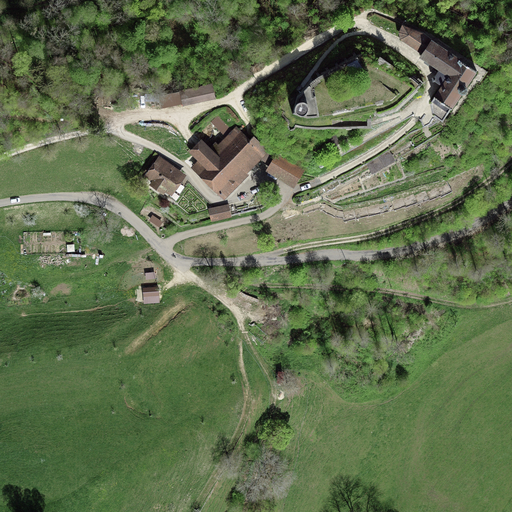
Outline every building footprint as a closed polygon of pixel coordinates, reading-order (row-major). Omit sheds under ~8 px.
[(477,71),(421,33),(404,26),(401,32),(402,38),(405,39),(421,51),(424,53),(421,56),(441,70),(436,78),(435,78),(436,80),(437,79),(440,82),(443,84),(432,101),(448,113),(477,71)] [(212,84),(180,91),(183,104),(215,97),(212,84)] [(308,110),(308,109),(308,108),(308,107),(308,106),(309,106),(308,103),(307,104),(306,103),(305,102),(303,102),(302,101),(301,101),(300,102),(298,102),(297,103),(296,103),(296,104),(295,105),(294,106),(294,107),(294,108),(294,109),(295,111),(295,112),(296,113),(297,114),(298,114),(299,115),(300,115),(301,115),(302,115),(303,115),(304,115),(305,114),(306,114),(307,113),(307,112),(308,111),(308,110)] [(198,162),(191,169),(225,201),(249,176),(247,174),(253,167),(269,151),(254,136),(250,140),(236,126),(232,130),(216,115),(210,122),(226,137),(218,145),(216,142),(209,149),(201,141),(189,154),(198,162)] [(335,135),(328,138),(331,146),(338,142),(335,135)] [(390,150),(366,164),(372,175),(396,162),(390,150)] [(276,154),(265,173),(294,190),(305,171),(276,154)] [(165,194),(173,199),(188,176),(173,166),(158,156),(143,178),(150,183),(148,187),(163,197),(165,194)] [(229,205),(208,209),(212,225),(232,220),(229,205)] [(149,221),(159,228),(163,222),(153,215),(149,221)] [(159,285),(143,286),(144,303),(160,302),(159,285)]
